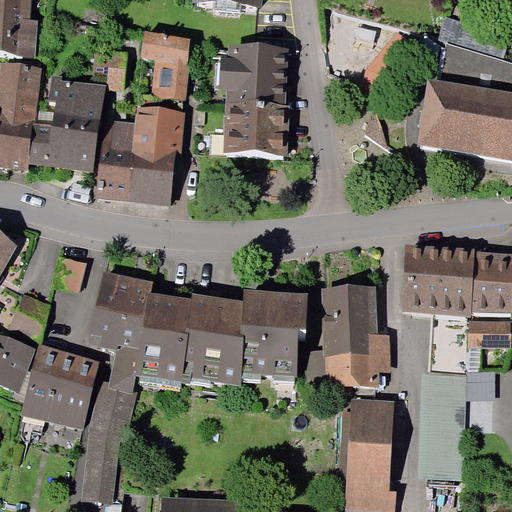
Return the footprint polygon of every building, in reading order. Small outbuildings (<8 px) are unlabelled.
[(0,0),(0,61),(31,64),(33,31),(45,32),(49,0),(0,0)] [(195,0),(195,9),(255,14),(255,0),(195,0)] [(498,60),(503,43),(446,25),(440,42),(498,60)] [(179,104),(181,104),(187,49),(143,40),(141,63),(161,66),(157,100),(179,103),(179,104)] [(380,93),(384,83),(409,52),(395,41),(366,75),(363,87),(380,93)] [(511,68),(443,47),(436,93),(428,91),(418,150),(511,164),(511,68)] [(227,111),(279,112),(282,58),(230,55),(227,111)] [(105,90),(121,92),(124,59),(108,57),(105,90)] [(0,94),(0,121),(10,124),(7,171),(26,174),(27,167),(31,134),(39,75),(3,70),(0,94)] [(51,137),(31,134),(27,167),(90,175),(103,94),(58,89),(58,84),(52,84),(51,89),(50,89),(48,108),(55,109),(51,137)] [(283,112),(279,112),(227,111),(225,159),(281,162),(283,112)] [(135,125),(134,133),(127,204),(167,209),(175,139),(174,139),(176,121),(136,118),(135,125)] [(0,170),(7,171),(10,124),(0,121),(0,170)] [(95,202),(127,204),(134,133),(103,130),(95,202)] [(0,268),(9,253),(0,245),(0,268)] [(400,315),(429,316),(464,318),(508,319),(511,268),(474,264),(474,261),(403,257),(400,315)] [(53,290),(72,295),(78,268),(59,263),(53,290)] [(138,354),(146,305),(148,294),(131,289),(132,287),(101,282),(90,338),(93,339),(90,347),(106,352),(111,355),(118,357),(111,390),(104,387),(90,436),(95,438),(89,454),(82,483),(79,511),(85,511),(107,511),(116,443),(118,444),(131,391),(130,391),(133,379),(138,354)] [(331,344),(371,341),(370,294),(330,295),(331,344)] [(8,332),(39,346),(46,314),(21,303),(8,332)] [(295,343),(303,343),(305,306),(255,303),(242,303),(241,314),(233,313),(190,306),(189,312),(182,311),(146,305),(138,354),(133,379),(188,387),(189,380),(207,382),(207,384),(238,389),(239,377),(294,381),(295,343)] [(429,316),(426,381),(463,382),(464,318),(429,316)] [(503,374),(509,353),(508,328),(467,327),(465,376),(503,374)] [(373,399),(371,341),(331,344),(332,362),(325,363),(324,358),(306,359),(306,391),(352,390),(373,399)] [(0,358),(0,398),(13,403),(15,397),(10,395),(30,356),(26,355),(26,354),(5,345),(0,358)] [(50,425),(80,432),(95,371),(37,353),(23,407),(21,419),(34,422),(36,416),(51,419),(50,425)] [(470,425),(497,424),(497,399),(490,399),(490,376),(464,378),(464,383),(466,383),(466,400),(470,400),(470,425)] [(423,482),(458,483),(463,382),(426,381),(423,482)] [(386,497),(390,418),(350,415),(345,495),(350,495),(349,511),(391,511),(393,497),(386,497)] [(511,437),(502,438),(503,455),(511,455),(511,437)]
